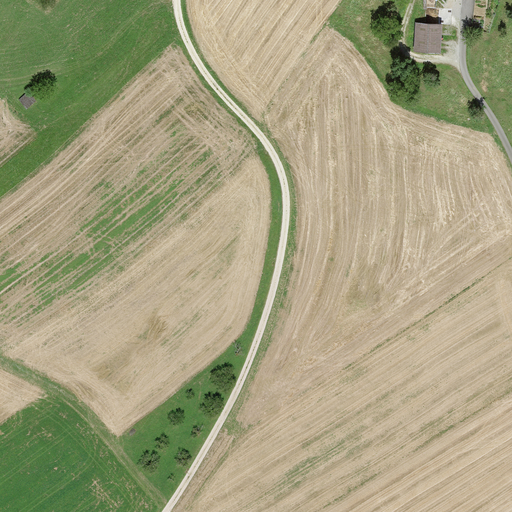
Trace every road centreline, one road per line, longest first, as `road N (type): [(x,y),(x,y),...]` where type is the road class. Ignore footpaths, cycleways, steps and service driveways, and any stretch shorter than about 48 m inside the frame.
road 1 (track): [(165,511),(245,367),(279,260),(284,211),(279,171),(188,52),(174,0)]
road 2 (track): [(156,0),(65,71),(0,85)]
road 3 (track): [(247,125),(271,120),(316,63),(400,52)]
road 4 (track): [(511,154),(466,75),(467,0)]
